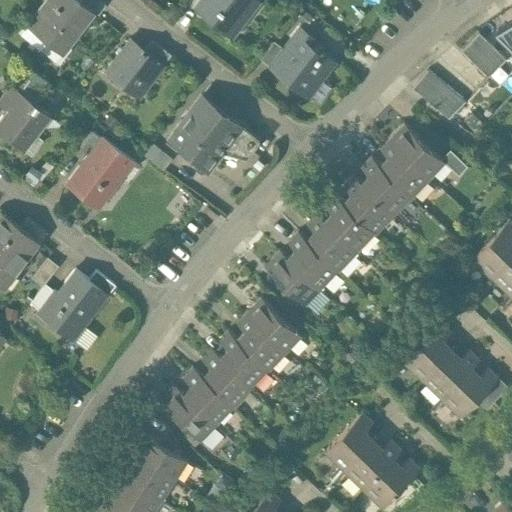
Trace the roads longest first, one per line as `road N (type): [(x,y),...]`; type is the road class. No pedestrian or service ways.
road 1 (residential): [(124,0),(320,151)]
road 2 (residential): [(174,296),(40,484)]
road 3 (residential): [(473,0),(320,151)]
road 4 (residential): [(0,171),(174,296)]
road 5 (residential): [(320,151),(174,296)]
road 6 (residential): [(428,511),(484,464),(511,423)]
